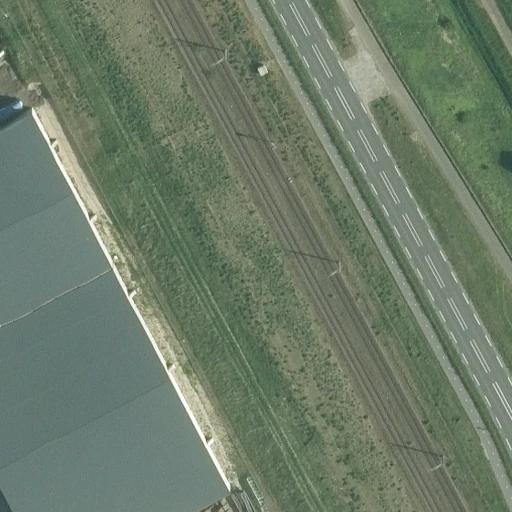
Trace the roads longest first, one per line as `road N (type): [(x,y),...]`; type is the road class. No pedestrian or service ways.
road 1 (secondary): [(285,0),(511,419)]
road 2 (unclassified): [(511,277),(345,0)]
